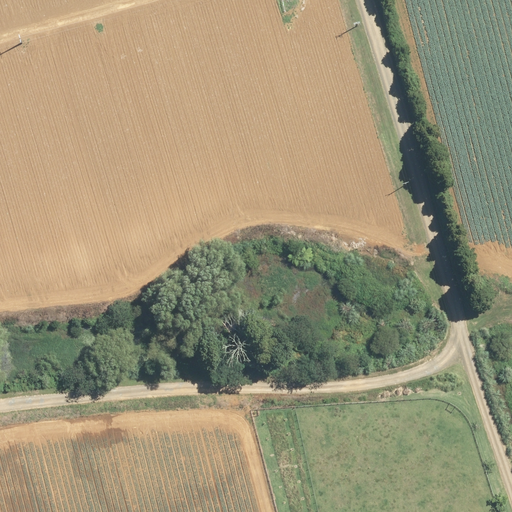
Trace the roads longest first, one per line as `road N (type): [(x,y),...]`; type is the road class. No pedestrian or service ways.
road 1 (track): [(0,404),(143,389),(352,384),(414,372),(470,348)]
road 2 (unknown): [(0,49),(174,0)]
